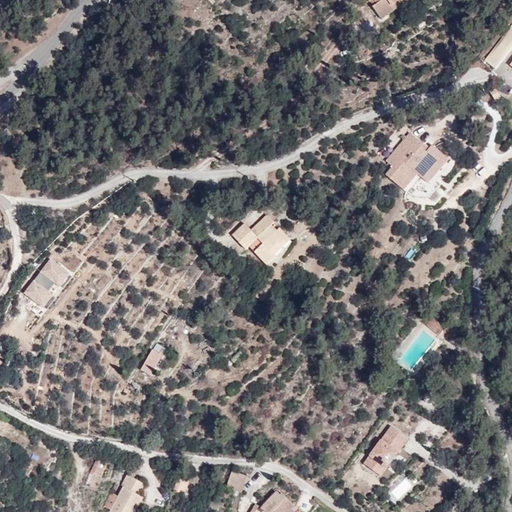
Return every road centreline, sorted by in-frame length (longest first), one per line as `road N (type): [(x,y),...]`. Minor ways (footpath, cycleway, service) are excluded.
road 1 (residential): [(0,406),(56,434),(117,448),(264,464),(348,511)]
road 2 (residential): [(511,197),(478,280),(480,357),(511,452)]
road 3 (residential): [(88,0),(28,76),(0,98)]
